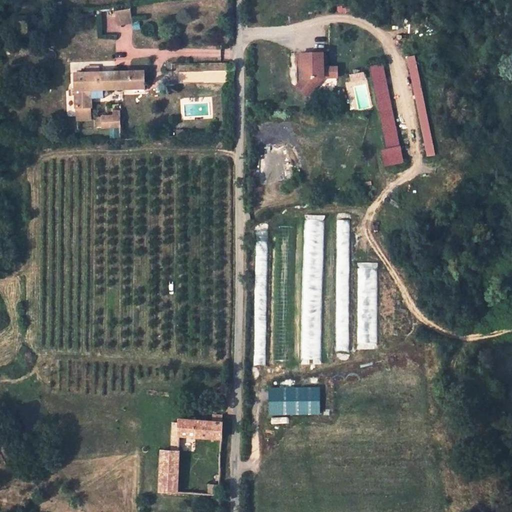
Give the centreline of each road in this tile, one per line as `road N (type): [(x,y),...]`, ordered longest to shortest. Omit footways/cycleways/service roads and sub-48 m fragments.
road 1 (track): [(511,327),(473,336),(438,330),(419,313),(371,228),(396,181),(417,165),(390,48),(379,33),(326,18),(239,35)]
road 2 (unclassified): [(239,0),(233,511)]
road 3 (track): [(0,277),(30,267),(36,255),(43,156),(216,149),(239,158)]
road 4 (track): [(457,335),(448,408),(438,416),(273,418),(252,427),(253,463),(234,465)]
road 5 (unknown): [(239,56),(147,57),(114,12)]
